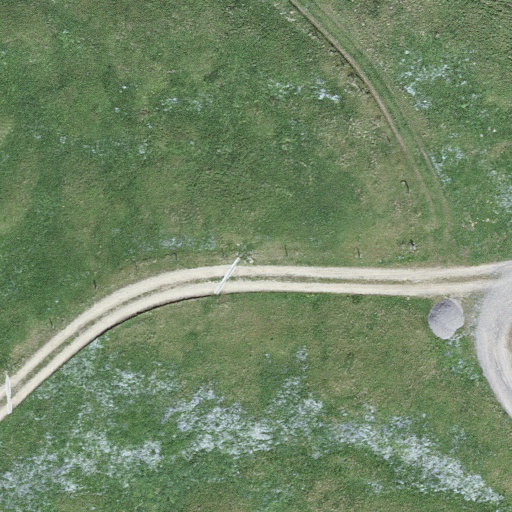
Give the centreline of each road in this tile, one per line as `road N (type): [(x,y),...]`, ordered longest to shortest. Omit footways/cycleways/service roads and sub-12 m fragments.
road 1 (track): [(509,270),(159,280),(96,310),(0,397)]
road 2 (track): [(290,0),(509,270)]
road 3 (track): [(511,385),(494,334),(509,270)]
